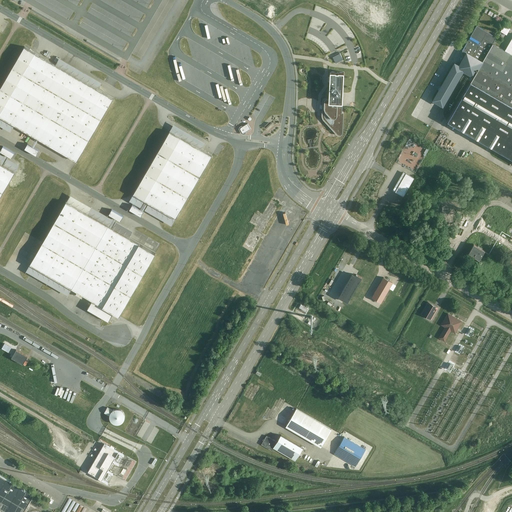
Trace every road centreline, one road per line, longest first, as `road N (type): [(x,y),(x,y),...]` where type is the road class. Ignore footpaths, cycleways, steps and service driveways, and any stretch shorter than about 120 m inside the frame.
road 1 (residential): [(230,137),(0,9)]
road 2 (secondary): [(334,213),(456,0)]
road 3 (secondary): [(444,0),(324,207)]
road 4 (secondary): [(324,207),(204,412)]
road 5 (secondary): [(215,418),(334,213)]
road 6 (unclassified): [(0,462),(40,485),(116,500),(145,459),(104,431)]
road 7 (residential): [(0,139),(190,249)]
road 8 (residential): [(104,431),(95,416),(190,249)]
road 9 (residential): [(511,316),(334,213)]
road 10 (residential): [(225,0),(272,30),(287,55),(285,142)]
road 11 (residential): [(0,270),(101,335),(118,335)]
road 12 (residential): [(190,249),(231,180),(240,142)]
